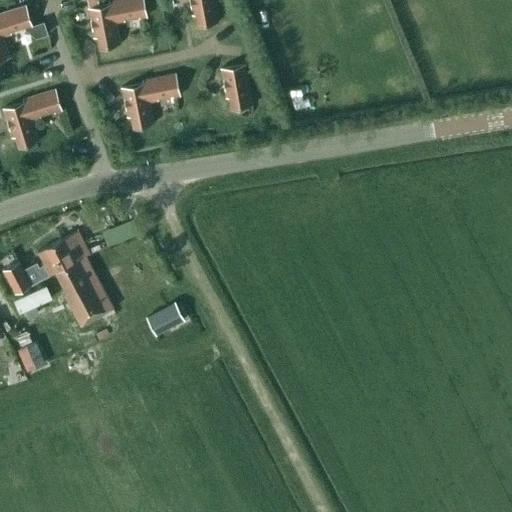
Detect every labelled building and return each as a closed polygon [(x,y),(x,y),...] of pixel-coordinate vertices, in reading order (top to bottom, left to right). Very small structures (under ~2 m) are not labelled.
[(97,0),(86,0),(93,35),(97,34),(99,46),(119,42),(115,20),(124,18),(124,15),(146,10),(143,0),(110,0),(111,1),(99,3),(97,0)] [(218,19),(214,0),(189,0),(192,12),(195,11),(197,23),(218,19)] [(0,58),(9,56),(2,34),(11,31),(10,28),(31,21),(25,3),(0,11),(0,58)] [(43,19),(32,22),(32,23),(32,24),(35,35),(47,31),(43,19)] [(244,61),(221,65),(226,95),(229,94),(231,106),(252,102),(244,61)] [(175,71),(143,77),(144,80),(121,85),(127,114),(131,114),(133,125),(153,121),(149,99),(158,97),(157,94),(179,89),(175,71)] [(11,135),(15,134),(18,145),(38,139),(31,118),(40,115),(39,112),(60,105),(55,87),(23,97),(24,100),(2,106),(11,135)] [(109,242),(137,231),(132,217),(103,228),(109,242)] [(86,252),(87,253),(90,251),(77,227),(37,248),(44,260),(39,263),(37,259),(23,267),(18,258),(3,266),(15,290),(51,271),(86,252)] [(86,252),(51,271),(81,324),(92,318),(94,323),(106,316),(104,312),(116,305),(87,253),(86,252)] [(176,305),(172,307),(171,303),(147,316),(155,331),(179,319),(177,315),(180,313),(176,305)] [(45,361),(38,346),(29,350),(35,366),(45,361)]
